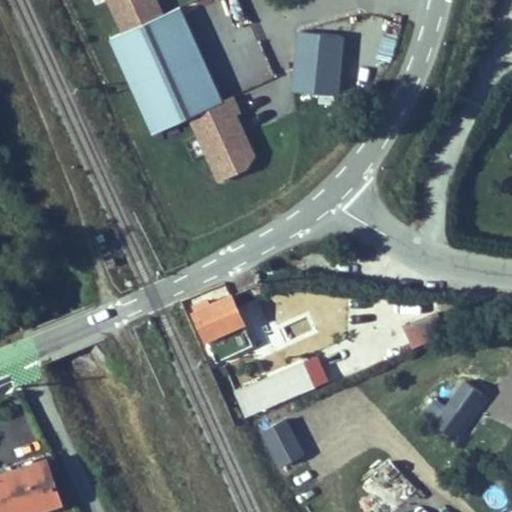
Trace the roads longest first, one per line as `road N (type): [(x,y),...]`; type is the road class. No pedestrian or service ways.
road 1 (tertiary): [(327,200),(230,261),(22,352)]
road 2 (tertiary): [(436,0),(413,76),(378,137),(327,200)]
road 3 (unclassified): [(327,200),(432,255),(511,273)]
road 4 (residential): [(22,352),(95,511)]
